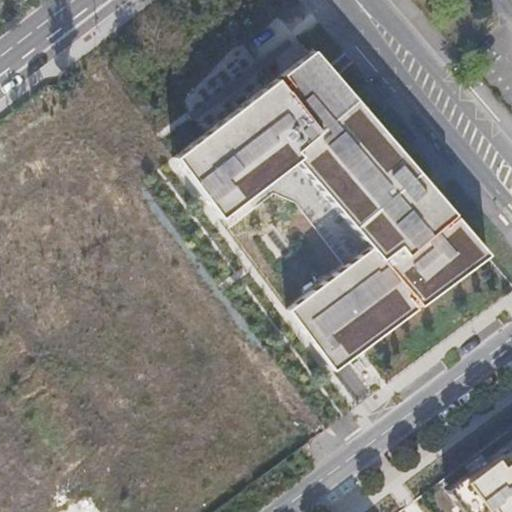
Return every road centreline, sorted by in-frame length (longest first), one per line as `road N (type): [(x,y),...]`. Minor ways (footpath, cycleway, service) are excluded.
road 1 (residential): [(511,337),(276,511)]
road 2 (tertiary): [(359,0),(511,181)]
